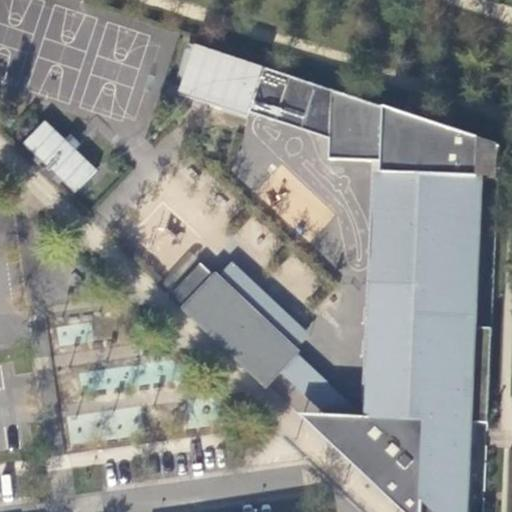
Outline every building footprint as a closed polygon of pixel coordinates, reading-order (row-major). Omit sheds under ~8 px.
[(253,113),(267,69),(204,48),(198,46),(182,93),(247,114),(252,116),(253,113)] [(332,140),(334,91),(267,69),(253,113),(332,140)] [(356,470),(400,511),(471,511),(475,423),(489,424),(493,330),(478,328),(486,180),(501,180),(501,178),(501,170),(502,146),(455,131),(446,128),(412,117),(404,114),(334,91),(332,140),(331,160),(385,161),(379,286),(373,419),(368,418),(330,417),(298,415),(356,470)] [(68,141),(47,121),(25,144),(48,166),(77,193),(99,170),(68,141)] [(10,203),(0,214),(0,228),(30,256),(47,238),(10,203)] [(222,276),(301,350),(314,336),(235,262),(222,276)] [(202,263),(171,296),(187,311),(272,391),(285,375),(301,356),(303,353),(301,350),(222,276),(218,272),(216,275),(202,263)] [(301,356),(285,375),(330,417),(368,418),(301,356)]
